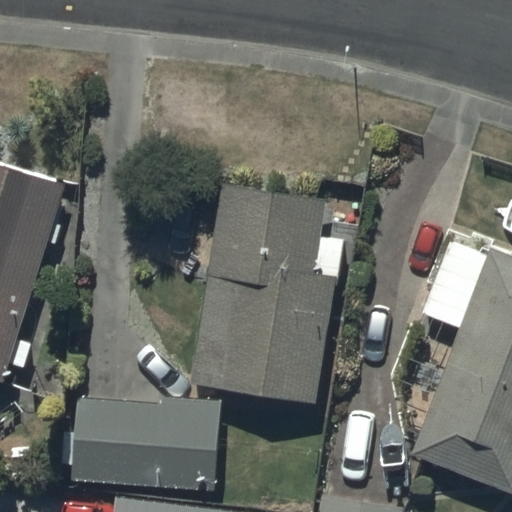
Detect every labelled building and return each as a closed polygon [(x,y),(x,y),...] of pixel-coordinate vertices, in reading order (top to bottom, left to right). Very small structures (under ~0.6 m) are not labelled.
[(69,173),(0,152),(0,362),(6,365),(9,354),(25,359),(33,335),(22,332),(51,238),(59,241),(66,217),(56,214),(69,173)] [(332,189),(226,174),(196,373),(320,390),(347,202),(330,200),(332,189)] [(511,245),(495,239),(491,247),(454,232),(426,304),(463,319),(414,444),(511,482),(511,245)] [(223,392),(79,390),(79,425),(65,424),(65,456),(75,457),(75,471),(219,474),(219,440),(227,440),(228,415),(222,415),(223,392)] [(402,511),(405,500),(323,485),(318,511),(402,511)] [(280,511),(281,507),(119,488),(115,511),(280,511)]
